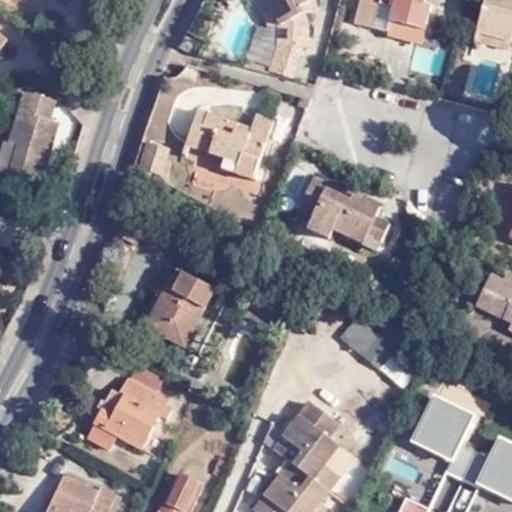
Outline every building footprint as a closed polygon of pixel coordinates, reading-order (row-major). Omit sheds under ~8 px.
[(252,0),(279,53),(277,66),(296,68),(302,69),(305,39),(297,31),(304,26),(301,23),(308,19),(296,0),(252,0)] [(428,15),(431,0),(368,0),(359,36),(380,42),(386,18),(399,21),(396,33),(431,42),(437,17),(428,15)] [(440,0),(431,0),(428,15),(437,17),(440,0)] [(479,44),(511,51),(511,9),(489,5),(479,44)] [(386,18),(380,42),(392,45),(396,33),(399,21),(386,18)] [(511,64),(511,51),(479,44),(477,56),(511,64)] [(277,66),(271,95),(288,99),(296,68),(277,66)] [(17,141),(8,172),(38,181),(57,118),(48,116),(55,96),(24,87),(8,138),(17,141)] [(241,168),(238,178),(257,183),(276,128),(257,122),(250,132),(212,118),(207,132),(197,129),(187,151),(228,164),(241,168)] [(0,165),(0,169),(8,172),(17,141),(8,138),(0,165)] [(179,153),(153,144),(142,171),(152,177),(164,185),(179,153)] [(225,174),(238,178),(241,168),(228,164),(225,174)] [(351,210),(354,200),(318,183),(313,192),(351,210)] [(381,214),(354,200),(351,210),(313,192),(302,215),(318,222),(309,240),(329,252),(337,236),(378,257),(392,231),(374,225),(381,214)] [(171,235),(143,219),(129,240),(141,247),(146,241),(161,250),(171,235)] [(220,296),(187,277),(154,332),(191,350),(220,296)] [(511,292),(497,286),(482,316),(511,331),(511,292)] [(286,307),(262,297),(251,319),(276,329),(286,307)] [(381,371),(398,351),(360,319),(343,338),(381,371)] [(167,384),(141,368),(134,382),(159,396),(167,384)] [(159,396),(134,382),(131,379),(118,400),(120,402),(109,417),(105,412),(94,426),(97,427),(118,440),(139,452),(151,433),(170,404),(159,396)] [(303,425),(331,446),(341,433),(314,411),(303,425)] [(343,455),(331,446),(303,425),(279,459),(295,472),(268,505),(276,511),(323,511),(332,500),(317,489),(327,475),(343,455)] [(118,440),(97,427),(88,440),(111,454),(118,440)] [(160,438),(151,433),(139,452),(146,458),(160,438)] [(485,502),(489,495),(496,483),(508,462),(464,442),(433,501),(450,510),(455,503),(471,511),(481,499),(485,502)] [(41,457),(23,447),(14,463),(33,472),(41,457)] [(327,475),(337,482),(352,463),(343,455),(327,475)] [(116,511),(121,502),(98,490),(94,495),(65,479),(48,511),(91,511),(92,511),(94,511),(116,511)] [(188,511),(200,492),(184,483),(167,511),(165,510),(163,511),(188,511)] [(511,491),(496,483),(489,495),(506,506),(511,496),(511,491)] [(337,511),(341,508),(332,500),(323,511),(337,511)]
